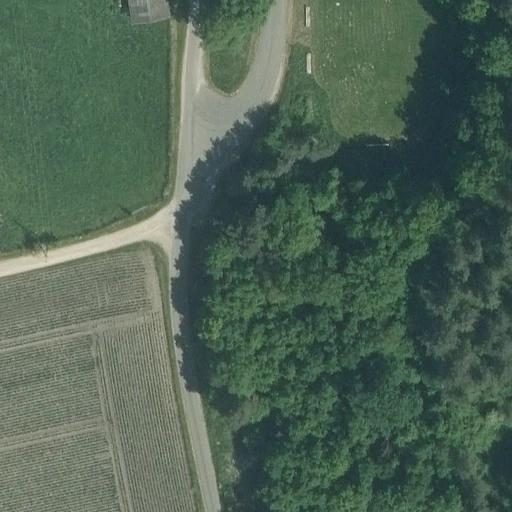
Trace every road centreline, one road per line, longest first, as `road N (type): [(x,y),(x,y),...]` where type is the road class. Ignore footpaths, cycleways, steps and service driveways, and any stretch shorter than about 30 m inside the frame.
road 1 (unclassified): [(195,0),(193,168),(177,306),(212,511)]
road 2 (track): [(0,261),(184,222)]
